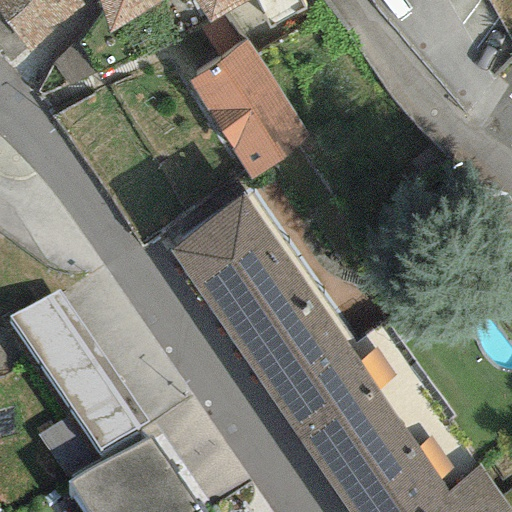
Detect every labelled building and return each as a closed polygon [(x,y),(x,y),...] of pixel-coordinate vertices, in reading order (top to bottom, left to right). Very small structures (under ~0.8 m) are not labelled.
[(85,8),(77,0),(56,0),(55,2),(53,0),(0,0),(0,54),(7,65),(25,48),(31,54),(85,8)] [(97,0),(108,35),(164,0),(97,0)] [(190,0),(207,24),(198,29),(220,59),(244,42),(255,57),(312,24),(305,8),(301,0),(190,0)] [(255,57),(244,42),(220,59),(184,83),(251,180),(311,139),(255,57)] [(240,193),(170,251),(348,511),(511,511),(481,466),(447,492),(240,193)] [(145,424),(55,292),(8,324),(98,456),(145,424)] [(86,511),(192,511),(198,509),(149,441),(65,481),(86,511)]
